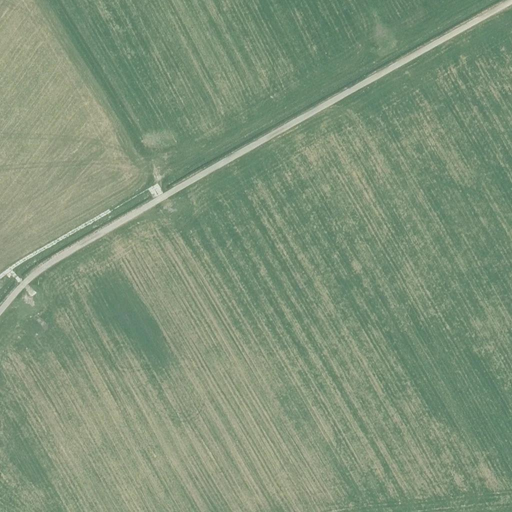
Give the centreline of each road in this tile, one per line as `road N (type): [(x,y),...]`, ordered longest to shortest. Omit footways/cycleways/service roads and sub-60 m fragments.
road 1 (track): [(0,310),(53,261),(511,1)]
road 2 (track): [(153,185),(476,0)]
road 3 (track): [(0,278),(153,185),(161,199)]
